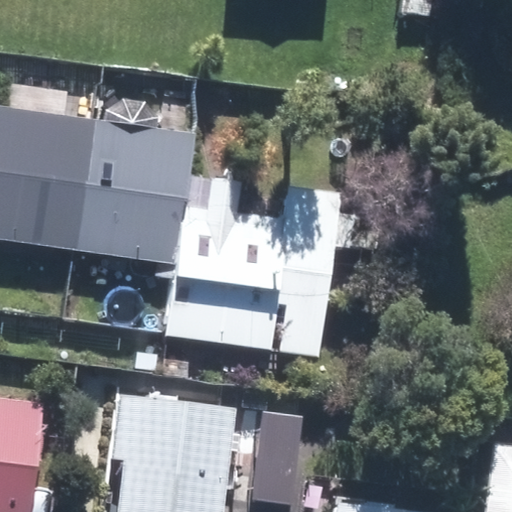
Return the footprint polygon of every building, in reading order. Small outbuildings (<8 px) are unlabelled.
[(190,136),(0,111),(0,247),(165,269),(155,343),(314,364),(336,195),(185,176),(190,136)] [(215,511),(229,413),(107,398),(98,467),(110,468),(104,511),(215,511)] [(0,511),(22,511),(36,408),(0,402),(0,511)] [(300,511),(300,410),(233,410),(233,511),(300,511)] [(511,511),(511,453),(480,449),(472,511),(511,511)]
